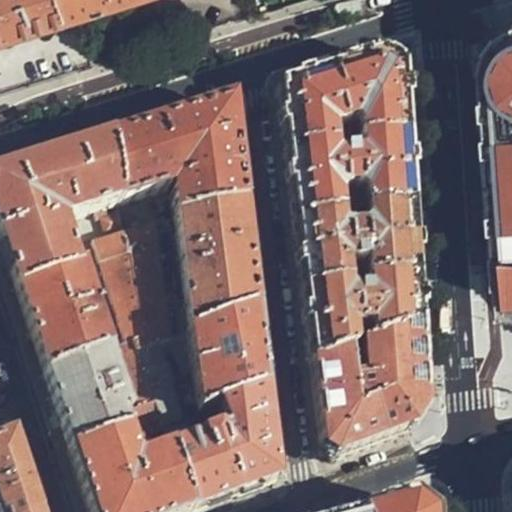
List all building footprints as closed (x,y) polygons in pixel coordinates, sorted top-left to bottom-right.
[(0,0),(0,34),(10,31),(80,9),(77,0),(0,0)] [(77,0),(80,9),(108,0),(77,0)] [(503,150),(508,228),(511,227),(511,24),(509,26),(498,38),(497,60),(498,82),(503,150)] [(274,92),(286,187),(405,178),(403,148),(399,98),(397,76),(387,67),(376,58),(349,68),(274,92)] [(171,221),(236,204),(225,108),(166,126),(106,145),(117,206),(165,191),(167,184),(171,186),(168,195),(171,221)] [(117,206),(106,145),(31,168),(0,177),(0,256),(12,295),(72,275),(57,227),(117,206)] [(286,187),(294,261),(410,249),(407,212),(405,178),(286,187)] [(184,335),(248,310),(243,262),(236,204),(171,221),(184,335)] [(102,235),(121,230),(119,214),(99,220),(102,235)] [(169,341),(151,227),(123,235),(126,257),(140,339),(130,343),(134,355),(153,347),(169,341)] [(126,257),(123,235),(90,246),(88,244),(76,247),(83,272),(126,257)] [(294,261),(305,345),(416,331),(413,291),(410,249),(294,261)] [(26,336),(40,378),(104,354),(77,274),(72,275),(12,295),(26,336)] [(234,402),(259,393),(254,354),(248,310),(184,335),(194,417),(216,409),(234,402)] [(416,331),(305,345),(318,458),(330,462),(405,432),(420,412),(419,382),(416,331)] [(134,355),(130,343),(112,350),(134,411),(150,405),(134,355)] [(179,424),(153,347),(134,355),(150,405),(159,431),(179,424)] [(53,416),(66,454),(123,433),(119,420),(125,418),(124,414),(104,354),(40,378),(53,416)] [(269,484),(259,393),(234,402),(216,409),(194,417),(182,422),(186,433),(205,425),(216,419),(221,433),(215,435),(210,435),(165,453),(184,511),(195,511),(230,499),(269,484)] [(159,431),(150,405),(134,411),(124,414),(125,418),(129,431),(132,441),(159,431)] [(184,511),(165,453),(134,464),(123,433),(66,454),(85,511),(184,511)] [(0,511),(32,511),(30,505),(7,437),(0,439),(0,511)] [(418,511),(406,501),(359,511),(418,511)]
